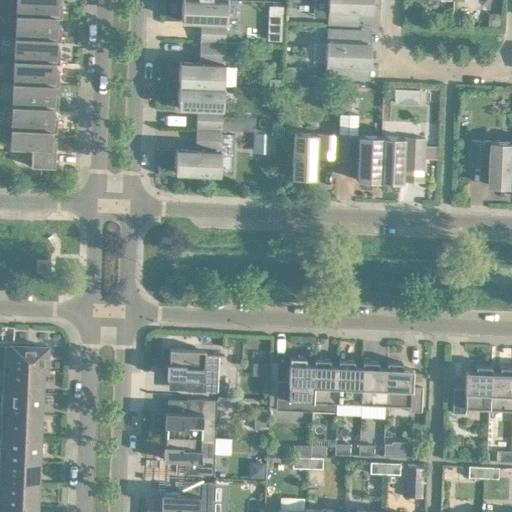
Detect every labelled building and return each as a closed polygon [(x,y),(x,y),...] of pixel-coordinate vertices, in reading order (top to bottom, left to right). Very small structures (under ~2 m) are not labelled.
[(16,0),(16,15),(55,17),(55,18),(61,18),(61,2),(56,2),(55,0),(16,0)] [(201,22),(200,42),(225,44),(227,0),(222,0),(182,0),(181,21),(201,22)] [(328,0),(327,25),(353,26),(353,13),(373,14),(373,0),(328,0)] [(269,7),(269,19),(282,19),(282,7),(269,7)] [(405,11),(404,23),(416,24),(416,11),(405,11)] [(489,14),(489,26),(502,27),(502,14),(489,14)] [(16,15),(15,38),(54,40),(60,41),(60,25),(55,25),(55,18),(55,17),(16,15)] [(327,29),(325,78),(350,79),(351,67),(370,67),(371,44),(357,43),(358,30),(327,29)] [(15,38),(14,61),(53,63),(59,64),(60,48),(54,48),(54,40),(15,38)] [(179,63),(178,85),(223,87),(225,44),(200,42),(199,63),(179,63)] [(14,61),(13,84),(52,85),(52,86),(58,86),(59,71),(53,70),(53,63),(14,61)] [(286,67),(285,77),(296,77),(296,67),(286,67)] [(268,79),(268,88),(280,88),(281,80),(268,79)] [(13,84),(12,106),(51,108),(51,109),(57,109),(58,93),(52,93),(52,86),(52,85),(13,84)] [(197,109),(196,129),(222,130),(223,87),(178,85),(177,108),(197,109)] [(344,95),(344,103),(355,104),(355,96),(344,95)] [(12,106),(11,129),(50,131),(50,132),(56,132),(57,116),(51,116),(51,109),(51,108),(12,106)] [(50,131),(11,129),(11,145),(31,146),(30,167),(54,168),(56,139),(50,139),(50,132),(50,131)] [(222,130),(196,129),(195,150),(176,149),(175,173),(220,175),(222,130)] [(316,159),(337,160),(338,134),(294,132),(292,178),(315,179),(316,159)] [(253,134),(253,152),(274,152),(274,134),(253,134)] [(356,180),(379,181),(381,136),(338,134),(337,160),(357,161),(356,180)] [(381,136),(379,181),(402,182),(403,163),(424,164),(424,158),(425,146),(425,138),(381,136)] [(491,186),(511,186),(511,141),(471,140),(470,166),(491,167),(491,186)] [(425,146),(424,158),(436,159),(437,146),(425,146)] [(36,273),(50,273),(50,261),(36,261),(36,273)] [(4,346),(3,369),(44,371),(44,372),(46,372),(47,347),(25,347),(25,344),(13,343),(13,346),(4,346)] [(175,378),(187,378),(187,392),(216,393),(218,355),(184,353),(184,349),(169,348),(168,363),(168,371),(175,371),(175,378)] [(289,401),(312,402),(314,365),(313,365),(305,365),(305,358),(289,358),(288,382),(277,381),(276,406),(289,406),(289,401)] [(312,402),(336,403),(338,366),(337,366),(329,366),(330,360),(313,359),(313,365),(314,365),(312,402)] [(336,403),(361,404),(362,367),(354,367),(354,361),(338,360),(337,366),(338,366),(336,403)] [(361,404),(385,405),(386,368),(378,368),(378,362),(362,361),(362,367),(361,404)] [(386,368),(385,405),(408,406),(408,411),(421,412),(422,387),(411,387),(411,369),(402,369),(402,363),(386,362),(386,368)] [(253,363),(252,375),(267,376),(267,364),(253,363)] [(465,408),(489,409),(490,373),(491,373),(491,366),(475,366),(475,372),(465,372),(464,389),(453,389),(452,413),(465,414),(465,408)] [(489,409),(511,410),(511,367),(499,367),(499,373),(491,373),(490,373),(489,409)] [(3,369),(2,392),(41,394),(41,393),(42,385),(43,385),(44,372),(44,371),(3,369)] [(2,392),(1,415),(40,416),(41,408),(42,408),(43,393),(41,393),(41,394),(2,392)] [(166,418),(165,435),(214,438),(216,400),(187,399),(186,412),(174,412),(173,419),(166,418)] [(255,408),(254,428),(265,429),(266,409),(255,408)] [(1,415),(0,429),(0,437),(39,439),(39,438),(40,431),(41,431),(42,416),(40,416),(1,415)] [(214,438),(165,435),(164,453),(172,453),(172,460),(184,460),(183,473),(183,474),(213,475),(214,438)] [(0,437),(0,460),(38,462),(38,461),(39,454),(40,454),(41,438),(39,438),(39,439),(0,437)] [(334,455),(349,455),(350,444),(335,444),(334,455)] [(310,445),(310,457),(325,457),(325,446),(310,445)] [(358,456),(373,456),(374,445),(359,445),(358,456)] [(496,462),(511,463),(511,452),(496,451),(496,462)] [(292,468),(307,469),(307,458),(293,457),(292,468)] [(307,458),(307,469),(322,469),(322,458),(307,458)] [(0,460),(0,483),(37,485),(37,484),(38,476),(39,476),(40,461),(38,461),(38,462),(0,460)] [(249,469),(248,478),(264,479),(264,463),(256,463),(249,469)] [(370,474),(385,474),(385,463),(370,463),(370,474)] [(385,463),(385,474),(399,475),(400,464),(385,463)] [(406,497),(421,498),(423,468),(407,467),(406,497)] [(468,478),(483,478),(483,467),(468,467),(468,478)] [(483,467),(483,478),(498,479),(498,468),(483,467)] [(162,500),(161,511),(211,511),(213,482),(183,481),(182,495),(170,494),(170,501),(162,500)] [(0,483),(0,505),(36,507),(37,499),(38,499),(39,484),(37,484),(37,485),(0,483)]
